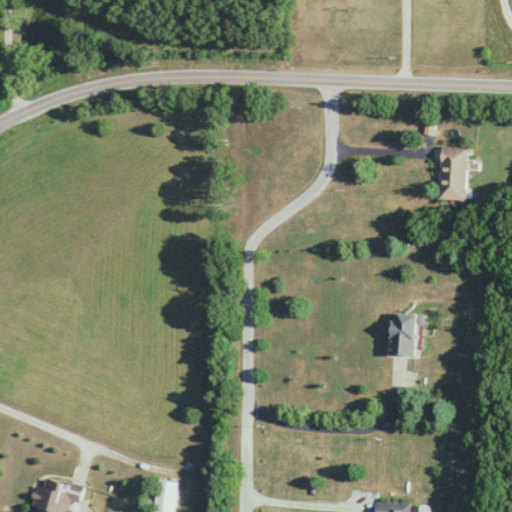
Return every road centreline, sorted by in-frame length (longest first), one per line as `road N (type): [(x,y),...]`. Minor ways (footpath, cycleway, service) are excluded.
road 1 (secondary): [(511,93),(145,83),(62,100),(0,129)]
road 2 (residential): [(335,86),(335,169),(327,187),(255,246),(250,267),(248,511)]
